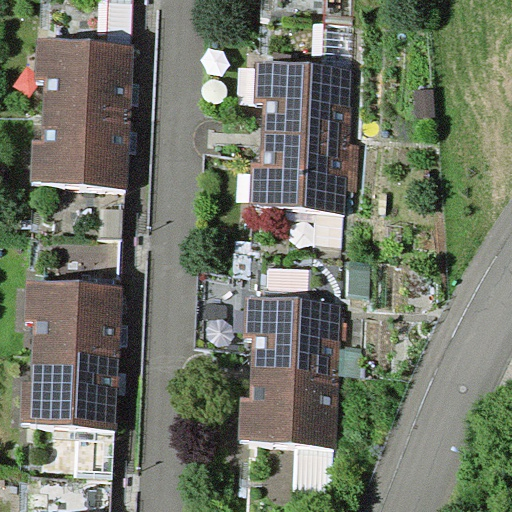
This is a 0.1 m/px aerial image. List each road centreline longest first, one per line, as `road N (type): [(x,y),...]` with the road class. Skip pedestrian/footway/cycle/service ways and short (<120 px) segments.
road 1 (residential): [(161,511),(185,0)]
road 2 (residential): [(409,511),(460,385),(511,291)]
